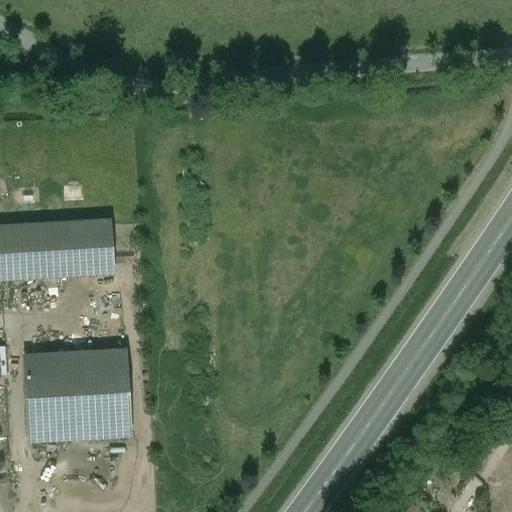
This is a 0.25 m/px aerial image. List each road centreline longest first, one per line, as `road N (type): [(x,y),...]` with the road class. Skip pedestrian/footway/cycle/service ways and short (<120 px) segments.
road 1 (unclassified): [(511,60),(112,86),(0,25)]
road 2 (secondary): [(306,511),(511,213)]
